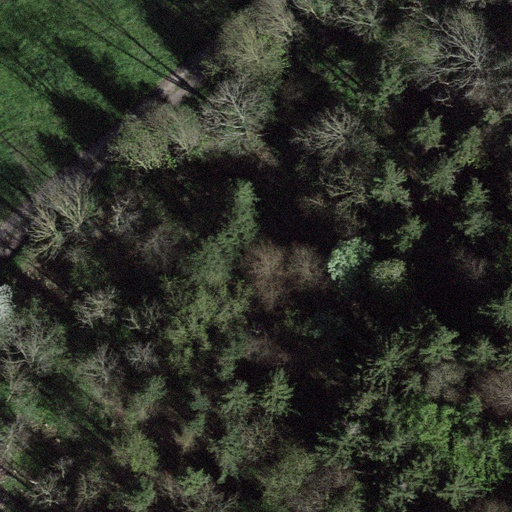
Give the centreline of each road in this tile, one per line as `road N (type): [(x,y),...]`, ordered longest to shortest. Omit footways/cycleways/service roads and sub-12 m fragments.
road 1 (track): [(0,318),(268,0)]
road 2 (track): [(274,511),(511,239)]
